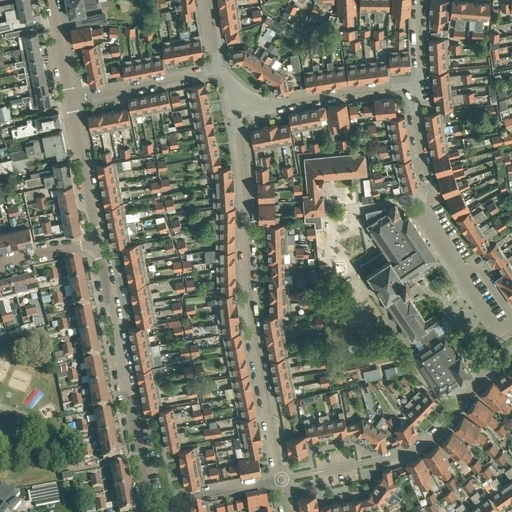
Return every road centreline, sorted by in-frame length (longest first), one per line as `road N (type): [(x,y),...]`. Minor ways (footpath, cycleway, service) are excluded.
road 1 (residential): [(281,479),(250,295),(236,112)]
road 2 (residential): [(511,357),(421,445),(389,459),(281,479)]
road 3 (unclassified): [(151,507),(98,242)]
road 4 (residential): [(236,112),(411,86)]
road 5 (residential): [(70,99),(220,71)]
road 6 (unclassified): [(98,242),(70,99)]
road 7 (unclassified): [(281,479),(151,507)]
road 8 (residential): [(411,86),(430,189),(425,213)]
